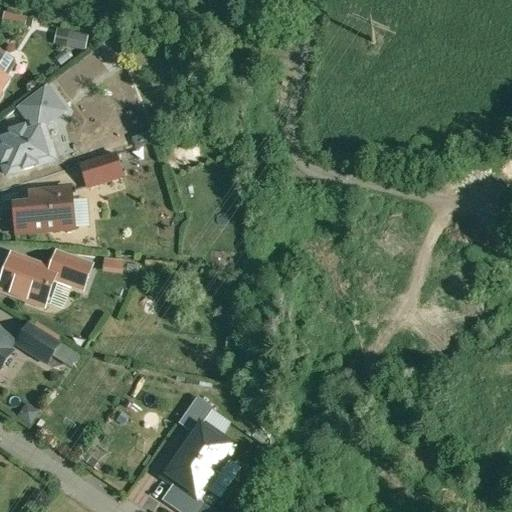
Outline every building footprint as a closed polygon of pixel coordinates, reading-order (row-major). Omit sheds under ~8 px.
[(25,18),(4,13),(1,24),(23,29),(25,18)] [(87,36),(73,34),(70,48),(84,51),(87,36)] [(45,88),(19,108),(29,122),(31,128),(0,137),(0,156),(6,175),(9,175),(55,161),(44,127),(63,112),(45,88)] [(115,154),(80,165),(88,188),(122,177),(115,154)] [(70,191),(37,194),(38,206),(14,208),(17,235),(74,230),(70,191)] [(91,267),(57,255),(51,272),(55,274),(53,280),(82,291),(91,267)] [(51,272),(12,258),(0,291),(43,307),(53,280),(55,274),(51,272)] [(60,344),(30,324),(16,346),(47,365),(60,344)] [(0,334),(0,369),(11,354),(7,351),(13,343),(0,334)] [(196,400),(178,425),(191,434),(199,423),(203,425),(212,411),(196,400)] [(191,434),(162,477),(173,485),(197,502),(198,501),(203,493),(208,492),(229,462),(228,456),(235,447),(203,425),(199,423),(191,434)] [(197,502),(173,485),(162,502),(176,511),(198,511),(203,505),(198,501),(197,502)]
